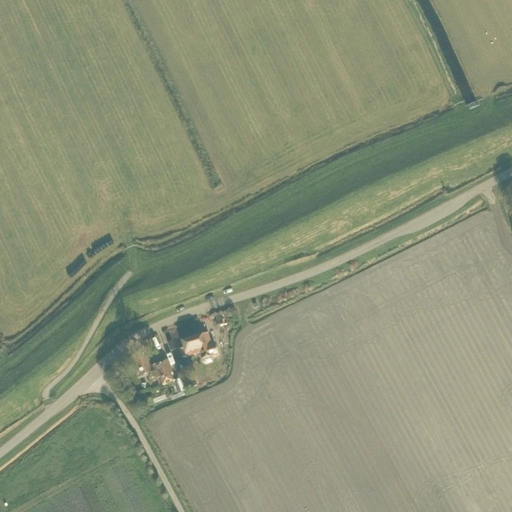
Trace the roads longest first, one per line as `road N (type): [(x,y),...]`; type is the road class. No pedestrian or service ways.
road 1 (unclassified): [(49,412),(151,329),(336,261),(511,171)]
road 2 (unclassified): [(49,412),(51,383),(133,270)]
